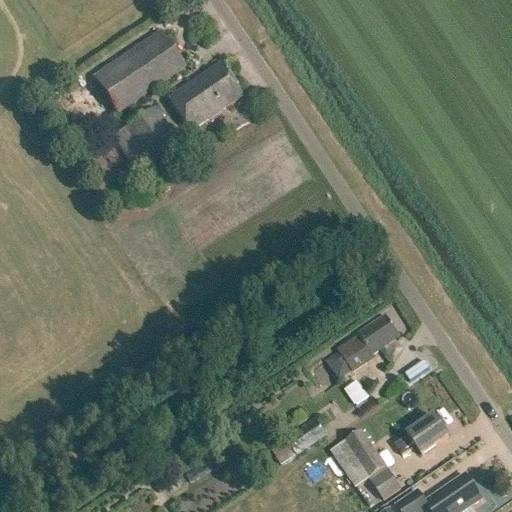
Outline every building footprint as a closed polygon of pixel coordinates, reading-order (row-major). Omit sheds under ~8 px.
[(116,115),(183,69),(159,33),(92,79),(116,115)] [(189,134),(241,98),(219,65),(167,101),(189,134)] [(144,168),(178,144),(154,110),(120,134),(144,168)] [(352,374),(367,364),(366,362),(382,351),(380,348),(398,336),(385,318),(357,337),(358,339),(337,353),(338,355),(325,363),(338,382),(351,374),(352,374)] [(356,405),(368,396),(358,382),(346,391),(356,405)] [(422,458),(449,439),(434,418),(407,437),(408,438),(395,447),(402,458),(415,449),(422,458)] [(287,440),(298,457),(328,437),(321,426),(306,436),(302,430),(287,440)] [(355,490),(386,469),(361,433),(330,454),(355,490)] [(383,503),(400,489),(386,472),(369,486),(383,503)] [(470,511),(482,502),(465,477),(425,505),(417,494),(396,508),(398,511),(470,511)]
